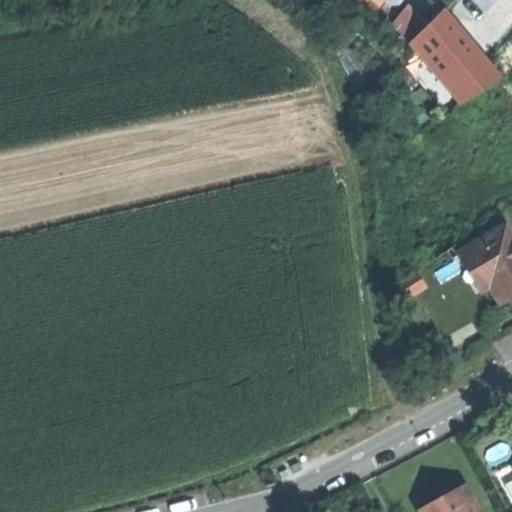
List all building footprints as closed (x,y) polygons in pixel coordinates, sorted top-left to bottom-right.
[(459,0),(444,15),(461,32),(484,9),(490,3),(493,0),(459,0)] [(495,7),(490,3),(484,9),(488,13),(495,7)] [(458,34),(461,32),(444,15),(442,14),(412,42),(462,104),(499,82),(458,34)] [(511,41),(498,57),(511,68),(511,41)] [(511,239),(505,227),(460,255),(482,292),(489,287),(500,304),(511,297),(511,239)] [(492,511),(479,488),(435,511),(434,511),(492,511)]
